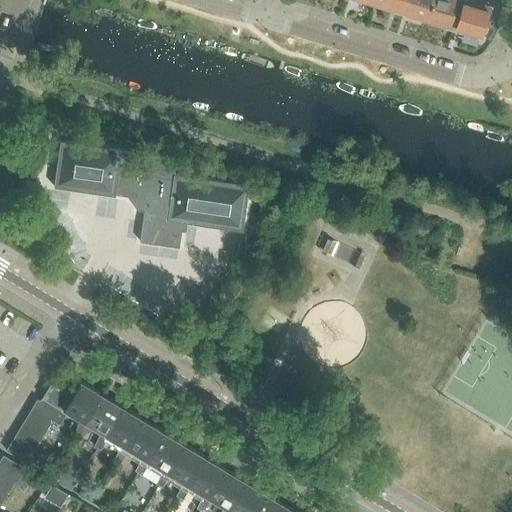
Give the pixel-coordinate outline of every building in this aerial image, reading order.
[(374,0),(374,2),(400,10),(403,0),(374,0)] [(403,0),(400,10),(427,19),(432,0),(403,0)] [(432,0),(427,19),(454,27),(462,0),(432,0)] [(491,5),(474,0),(462,0),(454,27),(481,35),(491,5)] [(244,230),(250,184),(174,173),(177,158),(122,150),(122,149),(60,140),(54,186),(115,195),(116,194),(133,196),(140,206),(145,206),(140,241),(179,247),(183,222),(244,230)] [(188,299),(198,306),(231,261),(221,254),(188,299)] [(84,421),(101,393),(80,381),(71,395),(62,410),(60,408),(58,411),(52,420),(59,424),(67,411),(81,419),(84,421)] [(62,410),(71,395),(50,383),(42,397),(60,408),(62,410)] [(122,406),(101,393),(84,421),(81,419),(74,433),(80,437),(88,424),(101,431),(105,434),(122,406)] [(51,422),(52,420),(58,411),(37,399),(31,409),(51,422)] [(125,446),(142,418),(122,406),(105,434),(101,431),(94,446),(101,449),(109,436),(122,444),(125,446)] [(45,432),(51,422),(31,409),(25,419),(45,432)] [(163,431),(142,418),(125,446),(122,444),(115,458),(121,462),(129,448),(142,456),(146,458),(163,431)] [(39,442),(45,432),(25,419),(18,430),(39,442)] [(33,452),(39,442),(18,430),(12,440),(33,452)] [(146,458),(142,456),(135,470),(142,474),(150,461),(163,469),(166,471),(183,443),(163,431),(146,458)] [(6,450),(26,463),(33,452),(12,440),(6,450)] [(166,471),(163,469),(156,483),(162,487),(170,473),(183,481),(187,483),(204,455),(183,443),(166,471)] [(0,466),(17,478),(24,467),(3,455),(0,459),(0,466)] [(224,468),(204,455),(187,483),(183,481),(176,495),(183,499),(191,486),(204,494),(207,496),(224,468)] [(68,462),(57,481),(70,490),(82,471),(68,462)] [(0,481),(11,488),(17,478),(0,466),(0,481)] [(34,473),(24,467),(17,478),(15,481),(26,487),(34,473)] [(245,480),(224,468),(207,496),(204,494),(197,508),(203,511),(211,498),(224,506),(228,508),(245,480)] [(228,508),(224,506),(221,511),(230,511),(232,511),(233,511),(253,511),(265,493),(245,480),(228,508)] [(0,495),(5,498),(11,488),(0,481),(0,495)] [(68,494),(51,484),(44,496),(60,506),(68,494)] [(83,486),(78,494),(89,501),(94,493),(83,486)] [(253,511),(281,511),(286,505),(265,493),(253,511)]
